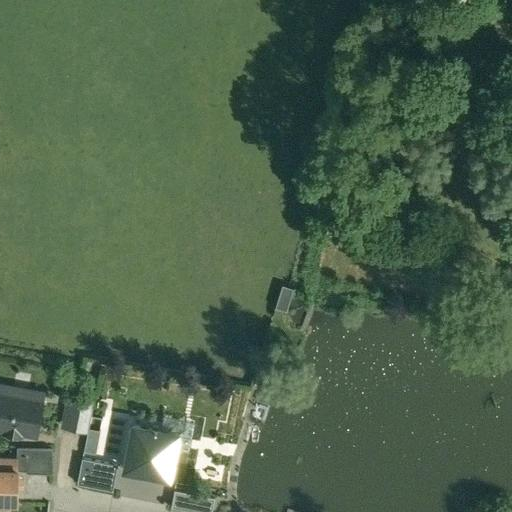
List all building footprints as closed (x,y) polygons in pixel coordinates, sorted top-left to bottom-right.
[(44,391),(0,383),(0,425),(6,427),(5,431),(20,434),(21,429),(37,432),(44,391)] [(152,427),(133,423),(125,467),(168,475),(177,432),(158,428),(159,425),(152,424),(152,427)] [(52,447),(17,445),(17,457),(19,458),(18,469),(26,469),(26,471),(53,472),(52,447)] [(118,463),(82,456),(77,482),(113,489),(118,463)] [(17,457),(0,457),(0,504),(10,505),(10,500),(17,500),(18,469),(19,458),(17,457)] [(176,505),(211,511),(217,511),(221,495),(180,487),(176,505)]
